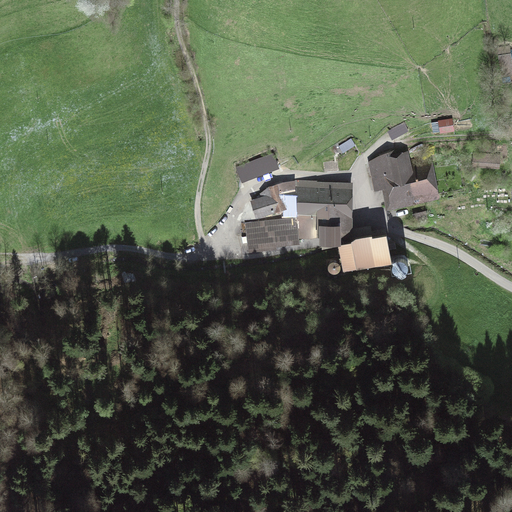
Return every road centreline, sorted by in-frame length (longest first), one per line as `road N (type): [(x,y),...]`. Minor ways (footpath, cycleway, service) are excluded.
road 1 (track): [(390,225),(399,243),(424,255),(427,274),(415,282),(0,458)]
road 2 (unclassified): [(198,255),(254,188),(285,175),(342,176),(357,180),(390,225),(511,284)]
road 3 (track): [(180,0),(208,129),(198,204),(207,249)]
road 4 (track): [(0,265),(103,248),(198,255)]
